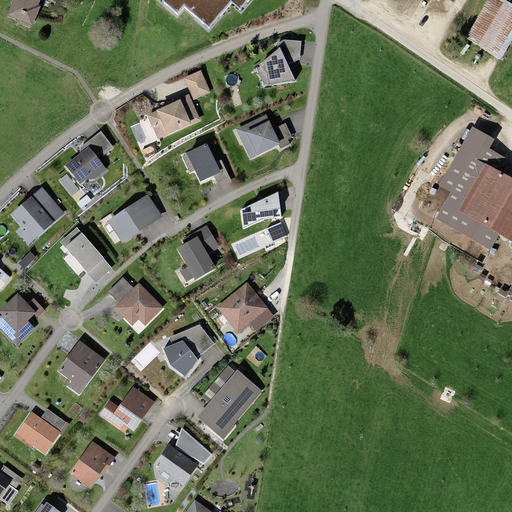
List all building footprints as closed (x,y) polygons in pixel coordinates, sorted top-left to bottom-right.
[(12,0),(6,14),(32,26),(41,4),(39,3),(40,0),(12,0)] [(164,0),(178,12),(184,4),(208,25),(230,0),(232,0),(240,6),(245,0),(164,0)] [(511,12),(491,0),(488,0),(464,41),(498,61),(511,38),(511,12)] [(295,80),(280,48),(255,68),(265,84),(295,80)] [(201,70),(183,78),(193,100),(211,92),(201,70)] [(189,95),(147,115),(158,139),(201,120),(189,95)] [(281,144),(266,114),(241,127),(248,140),(243,143),(251,159),(281,144)] [(114,148),(101,131),(78,149),(81,153),(65,166),(82,188),(107,169),(97,156),(101,153),(104,156),(114,148)] [(206,143),(180,155),(189,174),(195,171),(201,183),(214,176),(219,188),(232,182),(222,160),(215,163),(206,143)] [(511,180),(486,166),(460,211),(511,241),(511,180)] [(66,213),(42,187),(10,215),(26,230),(19,235),(28,246),(66,213)] [(281,217),(278,192),(241,209),(244,228),(263,219),(281,217)] [(163,217),(148,194),(107,221),(122,243),(163,217)] [(219,247),(207,225),(193,234),(195,238),(177,248),(188,267),(180,271),(186,282),(194,278),(196,280),(216,268),(207,254),(219,247)] [(112,268),(77,227),(60,242),(96,283),(112,268)] [(0,289),(0,290),(11,278),(4,272),(0,276),(0,289)] [(134,288),(123,277),(108,292),(118,303),(134,288)] [(164,307),(139,283),(114,307),(133,326),(139,321),(145,326),(164,307)] [(263,310),(243,286),(216,308),(232,327),(240,320),(245,325),(263,310)] [(29,303),(18,293),(0,310),(0,313),(1,315),(0,316),(0,328),(17,347),(36,329),(29,321),(35,315),(39,318),(46,311),(34,298),(29,303)] [(215,344),(199,325),(169,337),(173,345),(163,349),(170,366),(185,377),(198,361),(196,358),(215,344)] [(80,340),(57,371),(72,381),(68,386),(79,395),(106,360),(80,340)] [(263,392),(230,363),(202,396),(209,403),(197,417),(224,440),(235,426),(234,425),(263,392)] [(155,402),(133,386),(119,407),(110,400),(100,415),(120,429),(123,425),(134,432),(155,402)] [(63,433),(69,424),(47,409),(41,418),(63,433)] [(41,418),(32,411),(14,436),(31,449),(33,446),(46,455),(63,433),(41,418)] [(182,428),(175,448),(204,464),(212,455),(182,428)] [(116,457),(92,441),(70,474),(90,488),(100,474),(103,475),(108,468),(116,457)] [(183,486),(198,465),(168,445),(156,463),(159,477),(167,483),(176,481),(183,486)] [(0,470),(0,498),(9,505),(18,491),(16,489),(23,478),(4,465),(0,471),(0,470)] [(212,511),(195,500),(186,511),(212,511)] [(44,505),(42,504),(35,511),(60,511),(46,502),(44,505)]
